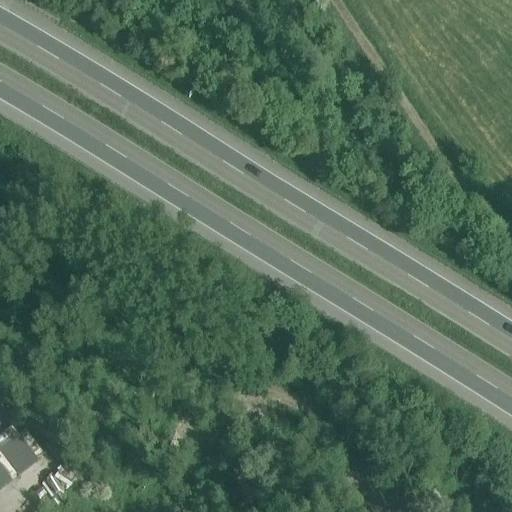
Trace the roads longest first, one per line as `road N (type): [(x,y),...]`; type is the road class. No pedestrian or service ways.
road 1 (motorway): [(511,354),(0,19)]
road 2 (motorway): [(0,90),(511,420)]
